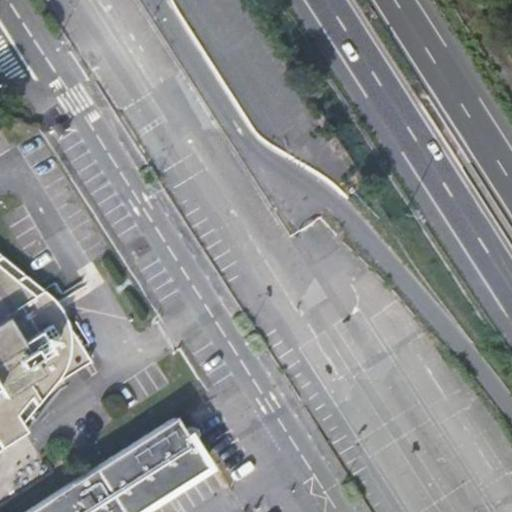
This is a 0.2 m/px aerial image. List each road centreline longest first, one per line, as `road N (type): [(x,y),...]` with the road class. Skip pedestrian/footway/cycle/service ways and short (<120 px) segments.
road 1 (unclassified): [(31,40),(335,511)]
road 2 (motorway): [(325,0),(511,292)]
road 3 (motorway): [(334,202),(511,412)]
road 4 (motorway): [(511,180),(396,0)]
